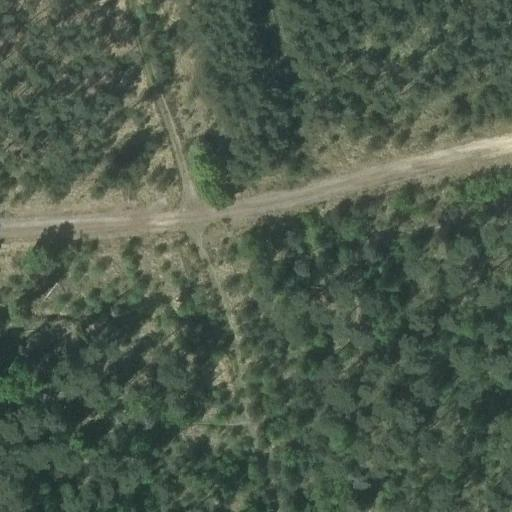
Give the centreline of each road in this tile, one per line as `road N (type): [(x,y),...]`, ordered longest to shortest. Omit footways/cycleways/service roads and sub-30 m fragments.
road 1 (track): [(129,0),(271,511)]
road 2 (track): [(0,232),(196,221),(511,141)]
